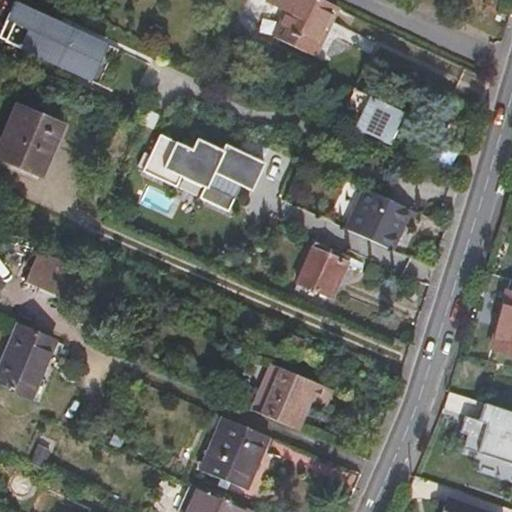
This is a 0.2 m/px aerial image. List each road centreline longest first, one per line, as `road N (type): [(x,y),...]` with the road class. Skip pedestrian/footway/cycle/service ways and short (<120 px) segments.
road 1 (tertiary): [(511,95),(428,369),(372,511)]
road 2 (residential): [(511,66),(374,0)]
